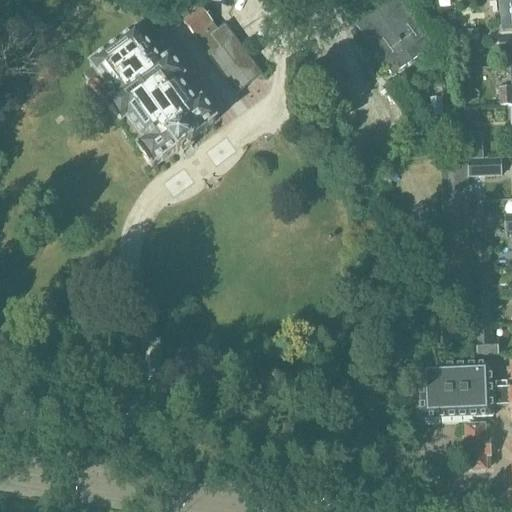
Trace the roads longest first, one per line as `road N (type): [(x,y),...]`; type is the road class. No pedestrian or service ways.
road 1 (secondary): [(302,511),(0,469)]
road 2 (track): [(383,138),(357,94),(329,0)]
